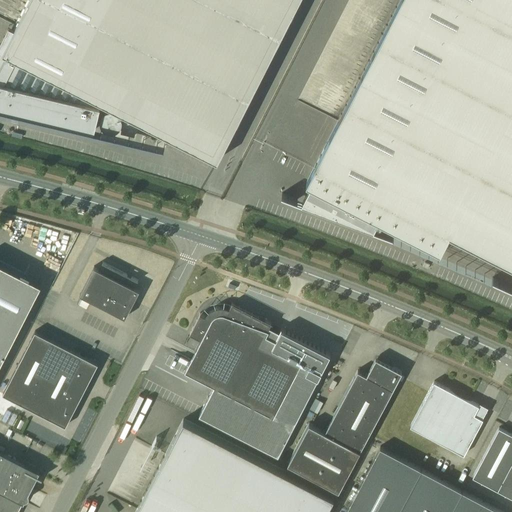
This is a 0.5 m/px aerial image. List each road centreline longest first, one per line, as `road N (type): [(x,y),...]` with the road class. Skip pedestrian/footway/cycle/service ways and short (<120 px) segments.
road 1 (unclassified): [(60,511),(201,236)]
road 2 (secondary): [(201,236),(453,332)]
road 3 (secondary): [(0,177),(201,236)]
